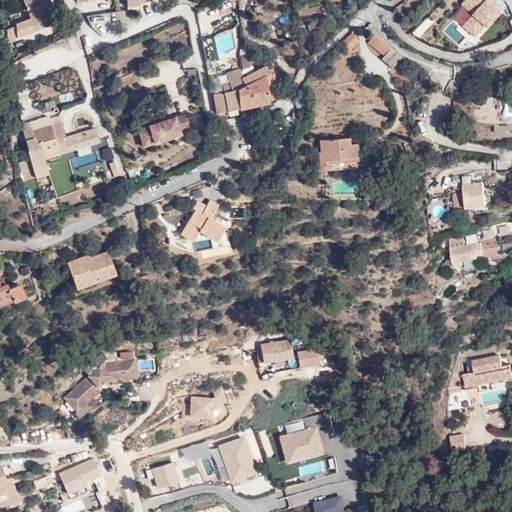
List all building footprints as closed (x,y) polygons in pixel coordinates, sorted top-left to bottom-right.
[(21,0),(26,11),(31,25),(47,19),(45,15),(54,10),(49,0),(21,0)] [(466,0),(477,10),(481,6),(487,12),(494,4),(489,0),(466,0)] [(3,30),(4,37),(31,25),(26,11),(15,15),(13,25),(3,30)] [(93,27),(105,25),(104,18),(92,20),(93,27)] [(320,19),(308,22),(311,30),(322,26),(320,19)] [(400,54),(375,30),(369,37),(381,50),(379,52),(390,63),(400,54)] [(357,41),(349,32),(338,42),(348,49),(357,41)] [(208,62),(220,59),(213,36),(202,40),(208,62)] [(242,57),(242,48),(233,50),(235,63),(242,63),(242,57)] [(303,69),(309,64),(307,56),(300,59),(303,69)] [(242,63),(241,80),(241,87),(263,77),(270,75),(267,66),(248,75),(248,69),(250,69),(251,57),(242,57),(242,63)] [(79,88),(74,69),(55,75),(61,93),(79,88)] [(216,112),(238,108),(235,89),(241,87),(241,80),(239,80),(238,71),(229,72),(230,80),(224,81),(225,90),(213,92),(216,112)] [(265,85),(272,83),(270,75),(263,77),(265,85)] [(238,108),(268,102),(268,99),(265,85),(263,77),(241,87),(235,89),(238,108)] [(265,85),(268,99),(275,98),(272,83),(265,85)] [(21,102),(30,98),(25,86),(16,90),(21,102)] [(54,101),(44,103),(46,110),(55,109),(54,101)] [(190,129),(185,114),(138,130),(144,148),(181,136),(180,132),(190,129)] [(48,160),(46,153),(70,147),(66,131),(68,130),(66,120),(62,121),(60,119),(34,127),(37,137),(41,136),(43,142),(35,144),(32,132),(23,135),(26,147),(31,146),(35,164),(48,160)] [(100,131),(89,134),(91,141),(101,138),(100,131)] [(350,138),(321,139),(322,152),(317,152),(318,170),(325,170),(333,163),(358,159),(357,143),(350,143),(350,138)] [(101,149),(105,162),(113,159),(109,146),(101,149)] [(24,181),(33,177),(25,160),(17,164),(24,181)] [(113,176),(121,173),(116,160),(108,164),(113,176)] [(497,188),(510,188),(510,173),(497,173),(497,188)] [(487,180),(466,180),(466,202),(487,202),(487,180)] [(464,211),(462,192),(452,193),(455,212),(464,211)] [(189,202),(192,204),(200,207),(206,198),(194,193),(189,202)] [(200,207),(192,204),(175,235),(188,243),(194,232),(212,242),(223,221),(209,213),(218,201),(208,195),(206,198),(200,207)] [(477,249),(485,249),(485,238),(452,239),(452,260),(462,260),(462,255),(477,255),(477,249)] [(502,258),(511,258),(510,242),(501,243),(502,258)] [(88,250),(65,258),(75,286),(116,272),(107,247),(90,253),(88,250)] [(10,275),(0,280),(2,286),(6,294),(17,289),(10,275)] [(290,338),(262,342),(265,359),(293,355),(290,338)] [(299,349),(301,364),(319,362),(317,347),(299,349)] [(106,357),(107,360),(135,357),(135,350),(121,351),(121,355),(106,357)] [(473,373),(463,375),(465,389),(511,380),(511,376),(508,355),(471,362),(473,373)] [(137,375),(135,357),(107,360),(104,360),(65,395),(78,409),(111,379),(137,375)] [(210,421),(210,406),(225,405),(224,387),(213,388),(214,396),(188,398),(190,422),(210,421)] [(287,432),(304,428),(302,421),(285,424),(287,432)] [(286,466),(324,456),(316,426),(278,435),(286,466)] [(255,431),(245,434),(254,460),(263,457),(255,431)] [(465,434),(450,436),(451,452),(466,451),(465,434)] [(245,436),(217,444),(228,484),(256,477),(245,436)] [(86,489),(84,484),(101,478),(94,458),(57,472),(66,497),(86,489)] [(0,461),(0,498),(15,493),(8,470),(3,471),(0,461)] [(157,488),(180,482),(174,461),(151,468),(157,488)] [(300,476),(325,473),(323,463),(299,466),(300,476)] [(314,511),(345,511),(341,496),(313,503),(314,511)] [(59,508),(61,511),(70,511),(84,506),(80,498),(59,508)] [(47,511),(41,499),(28,504),(31,511),(47,511)]
